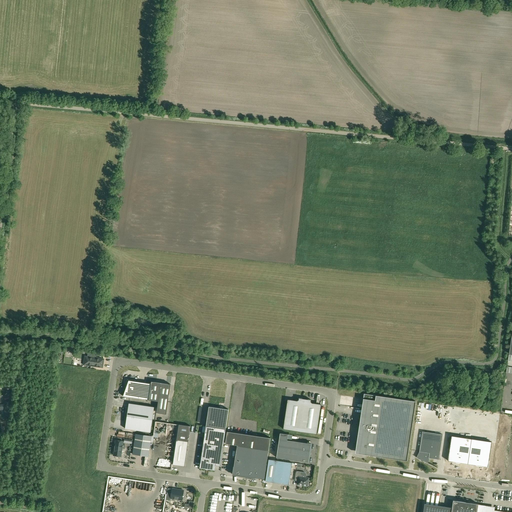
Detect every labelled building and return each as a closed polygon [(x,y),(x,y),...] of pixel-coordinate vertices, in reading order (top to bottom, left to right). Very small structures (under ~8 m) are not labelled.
[(104,359),(87,357),(85,356),(84,365),(102,367),(103,367),(104,359)] [(123,395),(123,396),(149,400),(158,402),(156,413),(166,414),(170,384),(161,383),(151,381),(151,384),(135,381),(135,380),(136,381),(136,380),(127,379),(126,390),(125,392),(124,395),(123,395)] [(364,394),(362,408),(355,453),(407,461),(408,450),(416,401),(364,394)] [(321,404),(316,404),(312,403),(311,402),(311,400),(308,399),(302,398),(302,399),(299,398),(299,400),(297,401),(288,399),(283,429),(317,434),(321,404)] [(127,407),(126,416),(152,420),(154,407),(129,403),(128,407),(127,407)] [(205,432),(204,437),(204,438),(203,443),(200,468),(215,470),(215,465),(216,465),(220,466),(223,446),(226,429),(229,409),(209,407),(206,426),(206,427),(205,432)] [(152,420),(126,416),(125,424),(126,425),(125,428),(125,429),(150,432),(152,420)] [(511,420),(505,419),(499,462),(511,464),(511,420)] [(179,424),(178,432),(189,434),(191,426),(179,424)] [(178,432),(176,440),(188,442),(189,434),(178,432)] [(227,433),(225,443),(237,445),(236,449),(234,465),(232,475),(246,477),(246,478),(250,479),(250,478),(255,478),(264,479),(269,450),(270,440),(270,438),(259,436),(227,432),(227,433)] [(415,457),(423,461),(424,461),(428,463),(429,458),(439,460),(442,435),(422,432),(419,451),(417,457),(415,456),(415,457)] [(311,444),(292,441),(287,440),(288,434),(280,433),(276,458),(308,462),(309,461),(311,445),(311,444)] [(151,436),(136,434),(133,454),(148,457),(151,436)] [(449,454),(448,461),(456,462),(459,463),(476,465),(480,466),(488,467),(489,460),(492,442),(451,436),(449,454)] [(122,448),(123,445),(123,442),(115,440),(113,455),(121,456),(122,448)] [(188,442),(176,440),(173,465),(185,466),(188,442)] [(292,463),(276,460),(269,459),(265,481),(289,485),(292,468),(292,463)] [(301,474),(301,472),(296,471),(295,480),(298,481),(297,485),(307,486),(308,485),(308,484),(309,482),(308,481),(309,478),(303,477),(303,476),(302,475),(301,474)] [(107,486),(104,506),(118,508),(121,488),(107,486)] [(183,490),(179,490),(179,491),(177,490),(177,489),(172,489),(171,494),(167,493),(166,500),(170,501),(171,498),(182,500),(183,495),(184,494),(184,492),(183,491),(183,490)] [(487,511),(477,511),(478,504),(453,500),(452,508),(447,507),(430,504),(429,508),(424,508),(423,511),(511,511),(494,510),(493,511),(487,511)]
